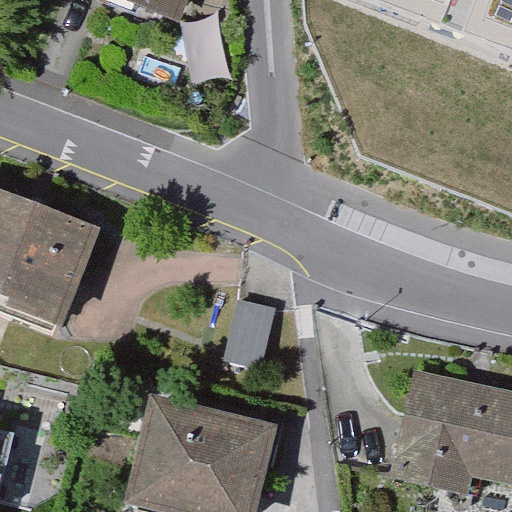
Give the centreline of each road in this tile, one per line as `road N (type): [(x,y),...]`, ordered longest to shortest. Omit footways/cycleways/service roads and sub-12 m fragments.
road 1 (residential): [(0,115),(289,225)]
road 2 (residential): [(289,225),(376,272),(511,307)]
road 3 (residential): [(271,0),(289,225)]
